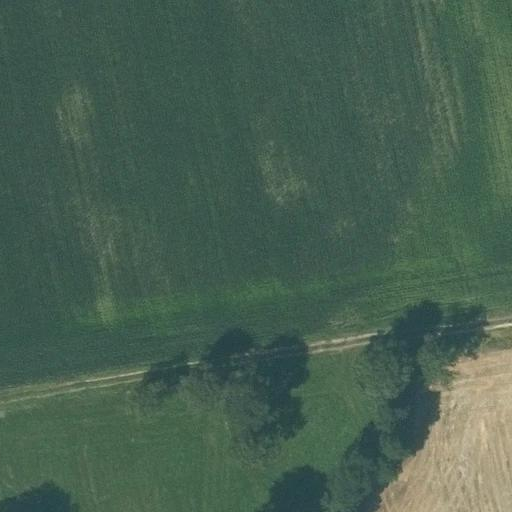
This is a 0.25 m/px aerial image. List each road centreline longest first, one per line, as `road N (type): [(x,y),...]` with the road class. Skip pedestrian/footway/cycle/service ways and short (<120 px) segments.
road 1 (track): [(511,319),(243,363)]
road 2 (track): [(0,402),(243,363)]
